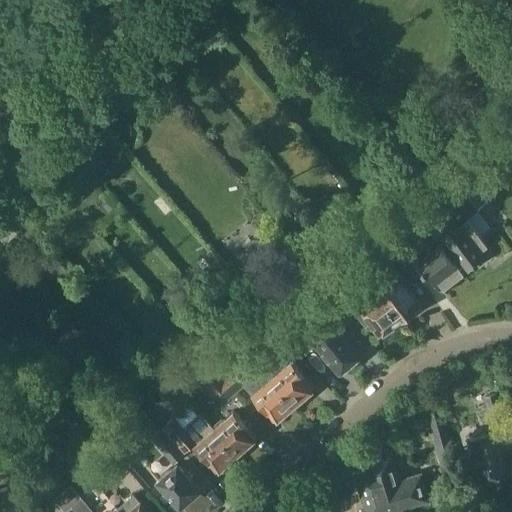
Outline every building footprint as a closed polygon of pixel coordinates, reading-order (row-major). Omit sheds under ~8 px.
[(81,118),(94,133),(103,124),(91,110),(81,118)] [(435,198),(425,207),(449,239),(450,238),(461,253),(454,258),(462,269),(468,264),(469,266),(476,261),(475,259),(490,247),(467,217),(486,203),(476,189),(446,211),(435,198)] [(108,211),(117,203),(109,194),(100,203),(108,211)] [(424,207),(434,220),(449,240),(443,245),(441,243),(419,260),(441,288),(463,271),(461,269),(462,269),(454,258),(461,253),(450,238),(449,239),(425,207),(424,207)] [(0,219),(0,238),(4,244),(17,234),(5,220),(2,222),(0,219)] [(373,223),(365,229),(378,245),(385,239),(384,236),(382,234),(373,223)] [(395,228),(385,235),(402,256),(411,249),(406,242),(395,228)] [(385,239),(378,245),(390,261),(400,254),(387,237),(385,239)] [(384,267),(368,279),(402,322),(414,313),(412,310),(420,304),(400,279),(403,278),(393,266),(387,271),(384,267)] [(328,267),(318,276),(328,288),(341,302),(351,293),(338,279),(328,267)] [(402,322),(368,279),(368,278),(367,279),(372,285),(357,296),(364,305),(359,309),(379,335),(387,330),(389,332),(402,322)] [(291,314),(278,326),(286,335),(297,349),(298,350),(310,340),(339,374),(365,353),(331,313),(336,309),(320,289),(304,302),(315,315),(302,326),(291,314)] [(118,350),(101,330),(88,341),(105,361),(118,350)] [(280,347),(261,364),(298,406),(309,397),(308,393),(314,389),(306,379),(308,378),(289,355),(297,349),(286,335),(276,343),(280,347)] [(2,354),(7,361),(5,363),(16,377),(30,366),(19,352),(17,353),(11,347),(2,354)] [(208,358),(193,372),(213,396),(219,390),(227,400),(237,392),(224,376),(208,358)] [(261,364),(243,379),(247,383),(245,385),(265,409),(266,408),(276,420),(282,415),(286,417),(298,407),(298,406),(261,364)] [(233,368),(224,376),(237,392),(245,385),(247,383),(243,379),(243,378),(233,368)] [(472,448),(481,480),(505,474),(500,459),(502,458),(499,451),(511,446),(511,443),(497,391),(483,395),(493,430),(483,434),(486,444),(472,448)] [(427,413),(442,468),(456,464),(441,409),(427,413)] [(233,410),(214,427),(236,452),(238,454),(249,445),(249,441),(255,435),(245,424),(246,424),(233,410)] [(172,416),(162,425),(185,451),(193,443),(194,444),(193,445),(206,459),(207,458),(216,469),(223,464),(226,465),(238,455),(238,454),(236,452),(214,427),(213,427),(199,412),(197,413),(182,427),(174,418),(172,416)] [(161,428),(150,437),(173,463),(184,454),(161,428)] [(71,436),(65,430),(58,436),(64,442),(71,436)] [(62,444),(49,431),(40,440),(53,453),(62,444)] [(129,469),(109,446),(95,459),(114,482),(129,469)] [(382,511),(427,500),(420,474),(397,480),(389,450),(375,454),(376,458),(365,461),(368,472),(355,475),(359,492),(366,490),(372,511),(382,511)] [(168,492),(180,505),(199,489),(177,463),(158,480),(161,483),(157,485),(165,495),(168,492)] [(25,480),(45,476),(42,464),(22,469),(25,480)] [(75,511),(92,511),(69,484),(53,498),(64,510),(70,505),(75,511)] [(117,508),(121,511),(148,511),(133,494),(117,508)]
